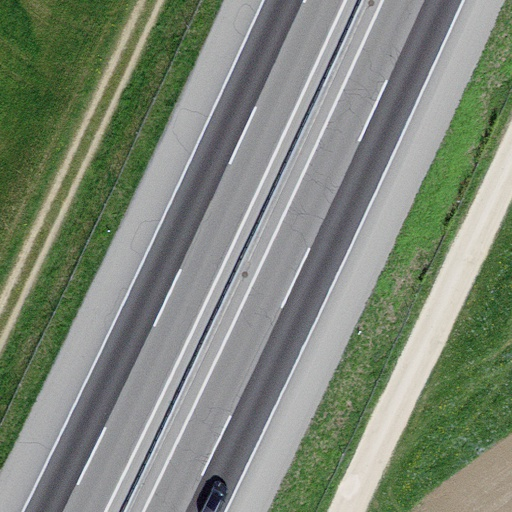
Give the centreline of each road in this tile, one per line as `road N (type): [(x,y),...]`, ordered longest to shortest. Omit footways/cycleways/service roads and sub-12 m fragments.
road 1 (motorway): [(304,0),(63,511)]
road 2 (motorway): [(183,511),(422,0)]
road 3 (track): [(346,511),(511,161)]
road 4 (track): [(151,0),(0,326)]
